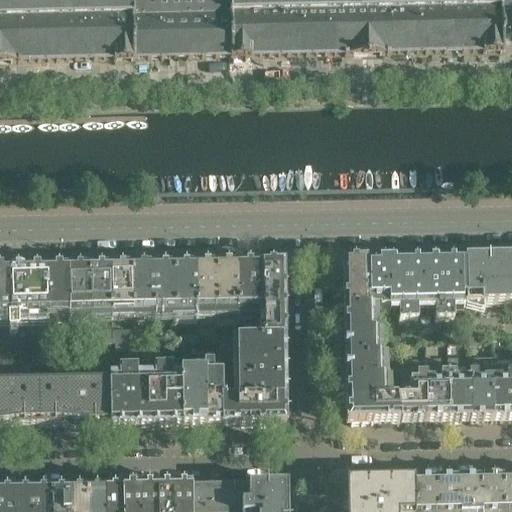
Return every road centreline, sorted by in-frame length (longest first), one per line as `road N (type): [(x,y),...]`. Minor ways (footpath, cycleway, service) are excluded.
road 1 (secondary): [(0,232),(511,223)]
road 2 (residential): [(511,74),(0,82)]
road 3 (residential): [(0,471),(303,464)]
road 4 (residential): [(303,464),(511,457)]
